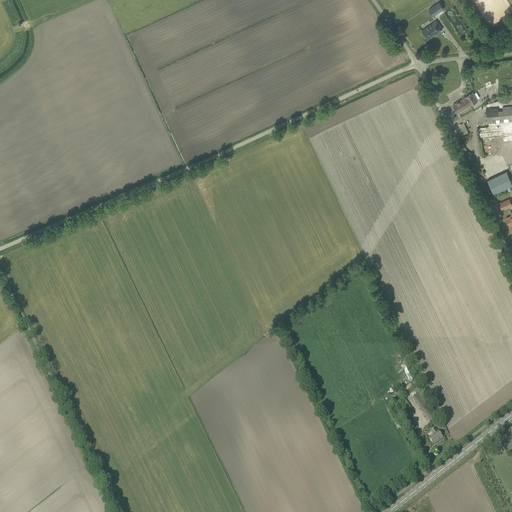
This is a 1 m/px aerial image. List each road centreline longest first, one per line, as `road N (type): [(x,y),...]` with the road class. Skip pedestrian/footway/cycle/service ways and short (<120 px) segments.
road 1 (unclassified): [(0,249),(417,64)]
road 2 (track): [(0,272),(117,511)]
road 3 (unclassified): [(511,261),(417,64)]
road 4 (secondary): [(388,511),(511,414)]
